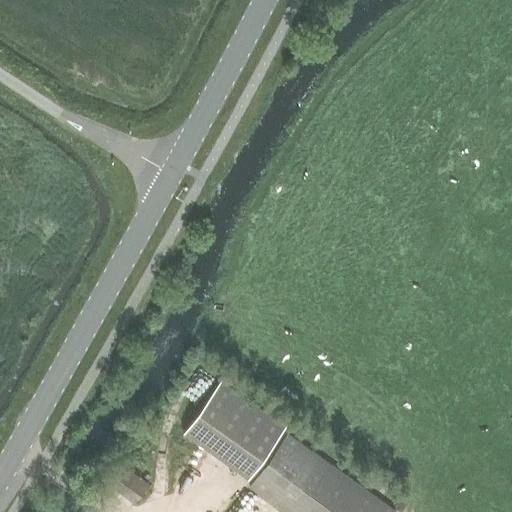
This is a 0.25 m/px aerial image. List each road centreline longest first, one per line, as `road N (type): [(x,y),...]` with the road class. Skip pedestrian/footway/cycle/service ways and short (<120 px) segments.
road 1 (tertiary): [(0,478),(172,172)]
road 2 (unclassified): [(172,172),(0,74)]
road 3 (tertiary): [(172,172),(268,0)]
